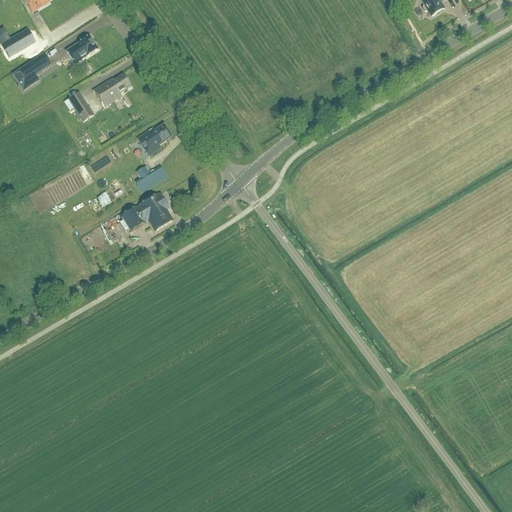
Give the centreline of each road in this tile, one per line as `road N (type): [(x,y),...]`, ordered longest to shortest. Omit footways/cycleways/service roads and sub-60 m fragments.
road 1 (unclassified): [(484,511),(238,183)]
road 2 (tertiary): [(238,183),(296,134),(511,7)]
road 3 (tertiary): [(238,183),(187,229),(0,340)]
road 4 (tertiary): [(238,183),(101,0)]
